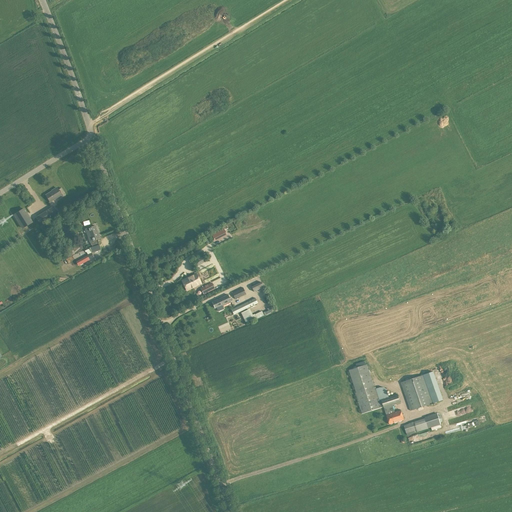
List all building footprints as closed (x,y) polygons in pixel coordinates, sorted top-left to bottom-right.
[(58,190),(57,188),(45,195),(50,202),(61,196),(62,197),(65,195),(62,188),(58,190)] [(57,213),(53,207),(36,218),(40,224),(57,213)] [(32,222),(23,209),(14,215),(22,228),(32,222)] [(92,240),(90,241),(93,247),(89,248),(91,253),(101,250),(98,242),(97,239),(100,238),(95,226),(88,228),(92,240)] [(217,240),(226,235),(224,230),(215,234),(217,240)] [(195,260),(198,265),(205,261),(203,256),(195,260)] [(200,283),(195,274),(182,281),(187,290),(200,283)] [(264,287),(261,282),(251,287),(254,292),(264,287)] [(204,295),(215,289),(212,283),(200,289),(204,295)] [(246,295),(243,288),(232,293),(235,299),(246,295)] [(231,302),(228,295),(212,302),(214,308),(221,305),(222,306),(231,302)] [(258,304),(255,298),(244,304),(230,310),(233,315),(247,309),(246,309),(258,304)] [(254,319),(249,309),(241,313),(246,323),(254,319)] [(366,364),(349,370),(356,393),(355,393),(362,414),(384,407),(384,408),(386,415),(389,424),(404,420),(401,410),(400,410),(401,410),(395,412),(394,411),(393,405),(397,404),(397,405),(401,403),(397,394),(389,397),(386,388),(384,387),(379,387),(376,389),(375,387),(374,387),(366,364)] [(443,400),(433,371),(423,375),(433,403),(443,400)] [(423,375),(401,383),(411,411),(433,403),(423,375)] [(438,417),(437,414),(404,425),(407,435),(440,424),(440,422),(442,421),(441,416),(438,417)]
